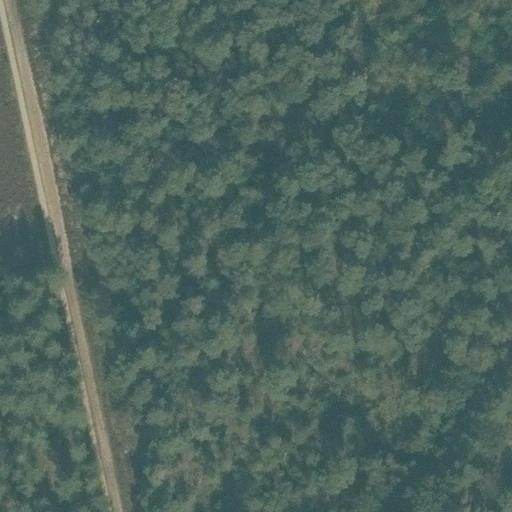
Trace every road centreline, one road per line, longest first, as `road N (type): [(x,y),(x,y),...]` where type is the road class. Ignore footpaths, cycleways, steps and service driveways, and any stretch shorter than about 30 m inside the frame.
road 1 (track): [(14,0),(123,511)]
road 2 (track): [(383,511),(511,362)]
